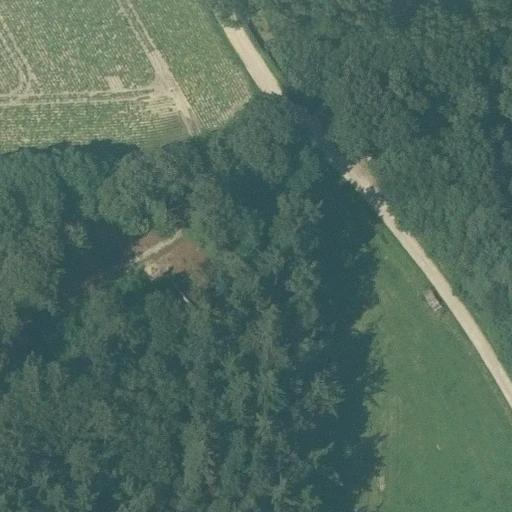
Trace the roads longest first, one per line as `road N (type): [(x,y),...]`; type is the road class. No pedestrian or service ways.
road 1 (track): [(0,327),(194,238),(300,126)]
road 2 (unclassified): [(511,407),(463,316),(300,126)]
road 3 (unclassified): [(217,0),(300,126)]
